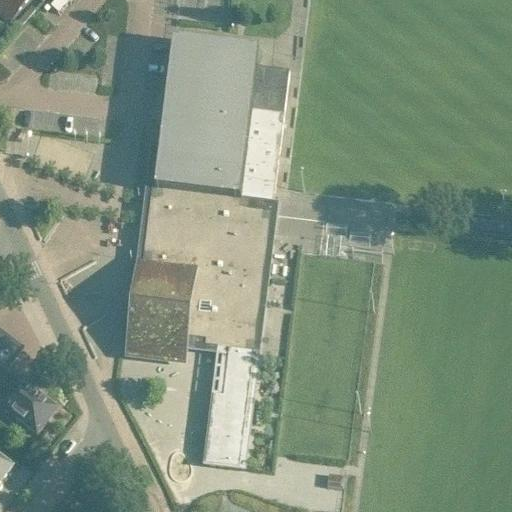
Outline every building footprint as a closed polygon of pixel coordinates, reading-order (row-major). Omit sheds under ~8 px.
[(0,0),(0,16),(10,25),(32,0),(0,0)] [(164,128),(156,193),(257,207),(273,209),(290,74),(259,70),(260,55),(175,44),(164,128)] [(92,166),(97,140),(70,135),(65,161),(92,166)] [(209,351),(229,353),(255,357),(264,283),(264,281),(264,280),(260,279),(266,234),(270,234),(272,216),(256,214),(257,207),(156,193),(155,193),(152,223),(155,223),(149,266),(143,265),(132,357),(182,363),(184,342),(206,344),(205,350),(209,351)] [(0,359),(12,343),(0,333),(0,359)] [(241,472),(255,357),(229,353),(223,400),(214,399),(206,462),(206,468),(241,472)] [(58,411),(18,381),(0,404),(0,409),(38,438),(58,411)] [(0,491),(14,473),(0,461),(0,491)] [(329,478),(327,490),(343,492),(345,480),(329,478)]
